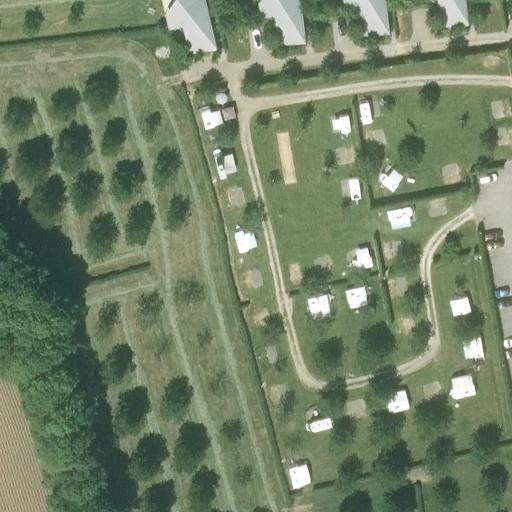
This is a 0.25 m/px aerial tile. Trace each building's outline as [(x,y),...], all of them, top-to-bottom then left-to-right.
[(183,0),(193,50),(220,44),(211,0),(183,0)] [(281,0),(285,35),(312,33),(309,0),(281,0)] [(391,0),(363,0),(366,28),(394,25),(391,0)] [(442,0),(445,20),(473,17),(471,0),(442,0)] [(205,109),(209,123),(226,118),(222,104),(205,109)] [(349,109),(332,112),(335,132),(352,129),(349,109)] [(333,159),(354,157),(353,146),(332,149),(333,159)] [(392,161),(381,176),(396,187),(407,172),(392,161)] [(247,188),(228,193),(233,210),(252,205),(247,188)] [(242,249),(260,243),(254,225),(236,230),(242,249)] [(373,242),(348,246),(351,265),(375,262),(373,242)] [(321,273),(333,271),(329,247),(317,248),(321,273)] [(248,288),(265,285),(261,267),(245,270),(248,288)] [(367,282),(348,287),(353,305),(372,300),(367,282)] [(310,295),(315,313),(336,307),(332,290),(310,295)] [(474,294),(458,296),(460,310),(476,308),(474,294)] [(462,338),(465,359),(488,356),(485,334),(462,338)] [(452,375),(457,394),(479,389),(474,370),(452,375)] [(428,400),(447,396),(444,379),(424,383),(428,400)] [(351,420),(370,418),(367,388),(347,390),(351,420)] [(303,407),(311,431),(334,423),(326,400),(303,407)]
